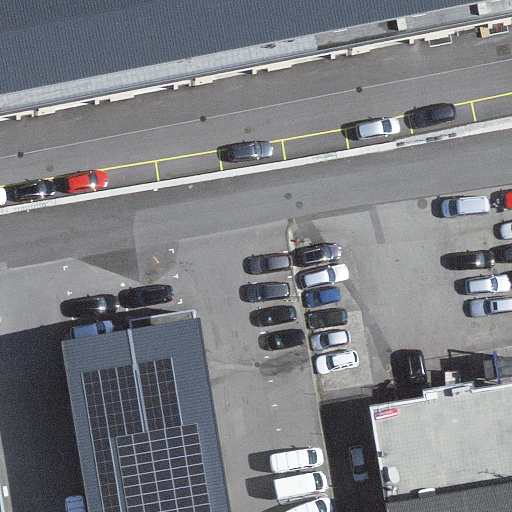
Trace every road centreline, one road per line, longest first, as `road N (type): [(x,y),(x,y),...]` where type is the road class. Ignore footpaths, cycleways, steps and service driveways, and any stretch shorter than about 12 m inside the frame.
road 1 (unclassified): [(0,244),(511,160)]
road 2 (unknown): [(258,511),(209,210)]
road 3 (unknown): [(0,255),(35,511)]
